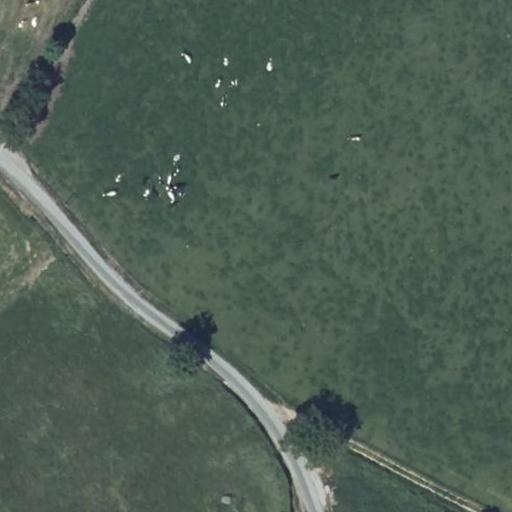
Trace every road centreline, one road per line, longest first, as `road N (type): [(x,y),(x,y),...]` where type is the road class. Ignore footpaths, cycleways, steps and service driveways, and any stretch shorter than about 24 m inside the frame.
road 1 (unclassified): [(318,511),(305,467),(269,408),(145,312),(0,156)]
road 2 (track): [(470,511),(269,408)]
